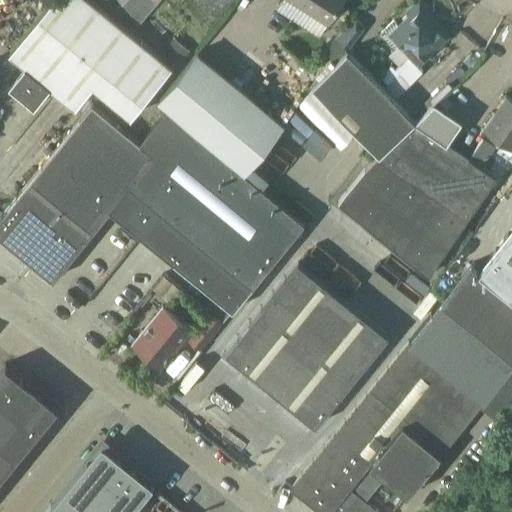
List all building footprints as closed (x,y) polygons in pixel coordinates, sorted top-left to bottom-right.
[(53,0),(10,51),(26,64),(10,84),(35,104),(51,84),(76,105),(93,85),(132,116),(174,66),(93,0),(53,0)] [(120,0),(124,4),(125,2),(141,24),(158,0),(120,0)] [(201,0),(220,16),(234,0),(201,0)] [(295,0),(329,22),(342,0),(295,0)] [(429,54),(448,35),(428,15),(432,12),(420,0),(419,0),(407,12),(410,15),(399,25),(395,20),(381,34),(395,49),(400,45),(410,55),(408,57),(419,68),(430,56),(429,54)] [(356,17),(338,35),(339,36),(348,50),(365,27),(356,17)] [(339,36),(335,39),(332,43),(331,53),(333,58),(335,62),(348,50),(339,36)] [(162,51),(181,66),(193,51),(174,37),(162,51)] [(470,157),(449,143),(463,120),(436,101),(416,120),(348,50),(335,62),(312,85),(379,154),(362,170),(340,200),(430,273),(444,253),(498,176),(483,166),(496,145),(483,136),(470,157)] [(198,52),(160,98),(246,168),(284,121),(198,52)] [(393,65),(381,76),(388,83),(390,81),(399,72),(396,69),(393,65)] [(431,96),(435,101),(466,70),(461,65),(447,79),(448,80),(431,96)] [(511,98),(507,95),(484,128),(511,147),(511,98)] [(142,143),(93,103),(29,181),(92,232),(110,209),(217,295),(207,307),(212,311),(210,313),(222,322),(233,309),(254,283),(256,284),(306,222),(169,110),(142,143)] [(92,232),(29,181),(0,216),(0,234),(54,278),(92,232)] [(511,228),(480,268),(511,294),(511,228)] [(316,424),(389,334),(299,261),(226,351),(316,424)] [(386,475),(407,492),(409,493),(484,400),(500,413),(511,398),(511,294),(480,268),(473,262),(292,486),(324,511),(382,511),(354,489),(374,465),(375,466),(386,475)] [(171,301),(182,288),(164,274),(153,287),(171,301)] [(161,367),(191,329),(163,307),(133,344),(161,367)] [(210,313),(189,339),(201,349),(222,322),(210,313)] [(7,366),(6,364),(0,371),(0,478),(44,425),(41,423),(53,408),(5,369),(7,366)] [(88,461),(45,511),(131,511),(153,485),(134,469),(131,472),(121,464),(118,462),(121,458),(119,457),(116,460),(103,449),(91,464),(88,461)] [(375,466),(365,478),(376,487),(386,475),(375,466)]
